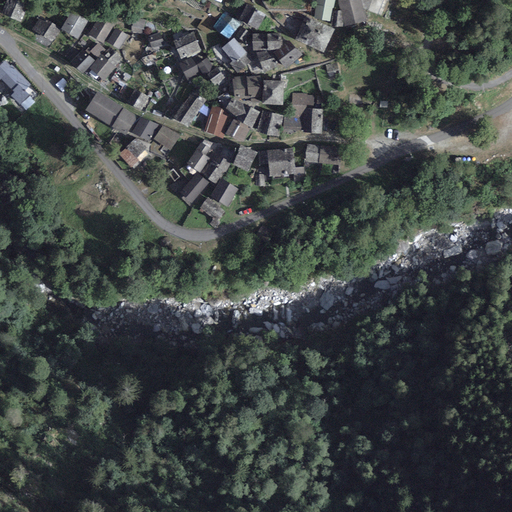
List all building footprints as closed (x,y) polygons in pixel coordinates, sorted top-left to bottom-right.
[(28,2),(22,0),(8,0),(2,15),(20,22),(28,2)] [(335,0),(316,0),(315,4),(316,5),(332,8),(333,8),(335,0)] [(340,0),(339,0),(341,11),(345,27),(366,22),(360,0),(340,0)] [(257,30),(265,15),(247,5),(239,20),(257,30)] [(330,22),(332,8),(316,5),(314,19),(330,22)] [(229,39),(241,24),(224,11),(212,27),(229,39)] [(334,11),(332,26),(345,27),(341,11),(334,11)] [(88,22),(71,12),(61,29),(78,38),(88,22)] [(52,42),(60,29),(39,16),(31,29),(52,42)] [(103,42),(114,26),(100,17),(89,34),(103,42)] [(334,29),(306,17),(295,39),(323,52),(334,29)] [(143,33),(145,20),(133,18),(131,31),(143,33)] [(116,28),(107,42),(120,50),(129,35),(116,28)] [(243,42),(250,34),(242,28),(236,36),(243,42)] [(161,31),(147,37),(152,49),(166,44),(161,31)] [(193,33),(173,41),(181,59),(201,51),(193,33)] [(282,46),(280,33),(267,34),(267,49),(278,49),(282,46)] [(252,34),(253,50),(267,49),(267,34),(252,34)] [(253,59),(234,37),(222,48),(233,61),(230,64),(238,73),(253,59)] [(285,68),(303,55),(289,42),(274,53),(283,64),(285,68)] [(96,60),(106,50),(98,43),(89,52),(96,60)] [(115,67),(123,58),(111,47),(102,55),(115,67)] [(82,74),(95,61),(83,49),(70,62),(82,74)] [(257,53),(265,72),(283,64),(274,53),(270,51),(257,53)] [(103,82),(116,68),(115,67),(102,55),(89,68),(103,82)] [(213,69),(207,58),(197,65),(192,58),(179,64),(188,81),(202,73),(203,75),(213,69)] [(7,59),(0,64),(0,81),(20,103),(35,90),(7,59)] [(338,70),(336,62),(326,65),(328,73),(338,70)] [(218,68),(207,75),(215,86),(225,79),(218,68)] [(246,77),(248,95),(251,95),(259,95),(261,95),(261,80),(260,76),(246,77)] [(246,77),(232,78),(235,99),(249,99),(248,95),(246,77)] [(262,104),(283,105),(283,81),(263,81),(262,104)] [(148,98),(135,90),(127,102),(141,110),(148,98)] [(198,113),(207,101),(194,90),(183,103),(198,113)] [(109,125),(121,107),(98,92),(86,110),(109,125)] [(284,115),(284,129),(312,130),(313,109),(314,109),(313,95),(307,95),(307,93),(292,93),(292,115),(284,115)] [(259,112),(232,98),(225,108),(243,123),(252,127),(259,112)] [(174,117),(188,127),(198,113),(183,103),(174,117)] [(212,106),(204,132),(222,139),(230,115),(222,109),(212,106)] [(137,117),(123,108),(112,127),(126,136),(137,117)] [(322,134),(323,110),(314,109),(313,109),(312,130),(312,133),(322,134)] [(257,131),(279,137),(283,116),(263,112),(257,131)] [(157,125),(140,117),(133,132),(150,140),(157,125)] [(242,142),(251,128),(234,119),(226,134),(242,142)] [(179,135),(163,125),(154,140),(170,150),(179,135)] [(147,148),(136,138),(119,154),(131,167),(138,160),(137,158),(147,148)] [(210,148),(201,142),(197,150),(206,156),(210,148)] [(307,143),(305,161),(339,164),(341,147),(307,143)] [(257,152),(241,145),(233,165),(247,172),(257,152)] [(292,148),(279,150),(281,163),(283,176),(294,174),(295,174),(295,168),(292,148)] [(200,173),(210,158),(206,156),(197,150),(187,163),(200,173)] [(279,150),(259,152),(260,164),(281,163),(279,150)] [(231,162),(224,158),(218,168),(223,172),(226,172),(231,162)] [(210,162),(201,173),(215,183),(223,172),(218,168),(210,162)] [(264,174),(265,178),(283,176),(281,163),(260,164),(261,174),(264,174)] [(306,182),(304,167),(295,168),(295,174),(294,174),(295,183),(306,182)] [(202,193),(210,183),(197,172),(189,181),(202,193)] [(256,186),(265,186),(265,178),(264,174),(261,174),(255,174),(256,186)] [(223,180),(212,197),(227,206),(238,189),(223,180)] [(181,198),(190,206),(193,204),(202,193),(189,181),(179,192),(184,196),(181,198)] [(225,212),(208,198),(199,208),(213,219),(209,224),(216,229),(221,223),(218,220),(225,212)] [(263,226),(257,235),(267,240),(272,232),(263,226)]
